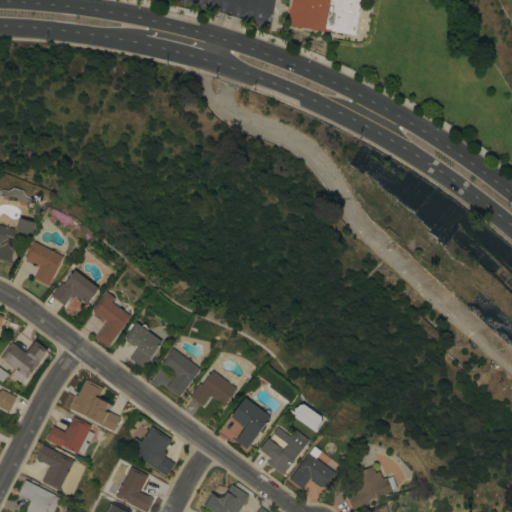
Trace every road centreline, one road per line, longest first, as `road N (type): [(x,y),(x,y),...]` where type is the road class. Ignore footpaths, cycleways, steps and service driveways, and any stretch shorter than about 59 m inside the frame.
road 1 (secondary): [(511,194),(406,120),(295,64),(151,19),(24,0)]
road 2 (residential): [(299,511),(0,292)]
road 3 (secondary): [(213,62),(385,138),(511,229)]
road 4 (residential): [(0,483),(78,347)]
road 5 (secondary): [(0,25),(142,43)]
